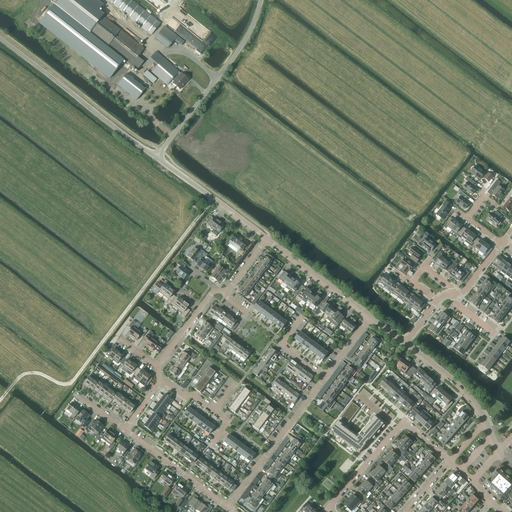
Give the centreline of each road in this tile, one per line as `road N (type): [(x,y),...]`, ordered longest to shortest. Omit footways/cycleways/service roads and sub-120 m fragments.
road 1 (track): [(0,400),(28,372),(70,384),(213,197)]
road 2 (tertiary): [(156,158),(0,40)]
road 3 (unclassified): [(156,158),(242,44),(261,0)]
road 4 (residential): [(335,511),(332,500),(404,424),(450,461)]
road 5 (residential): [(157,365),(211,292),(228,288),(265,239)]
road 6 (residential): [(226,505),(324,376)]
road 7 (tertiary): [(265,239),(156,158)]
road 8 (tertiary): [(370,317),(265,239)]
road 9 (residential): [(226,505),(124,430)]
